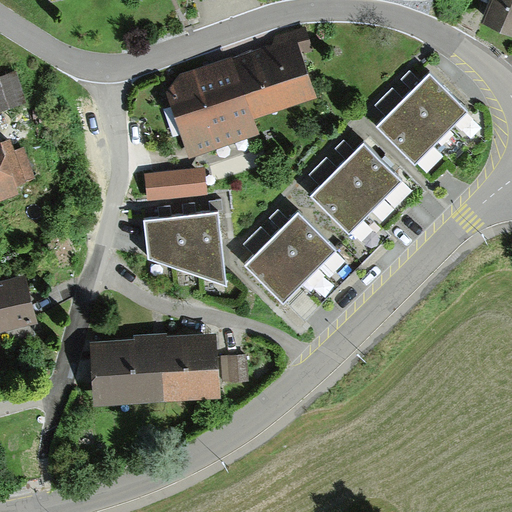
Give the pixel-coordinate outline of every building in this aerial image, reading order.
[(511,0),(490,0),(482,21),(511,33),(511,0)] [(289,36),(228,59),(248,114),(309,92),(289,36)] [(253,129),(228,59),(165,81),(191,152),(253,129)] [(466,111),(429,75),(423,81),(411,69),(400,80),(412,92),(406,98),(394,86),(375,105),(387,117),(378,125),(415,162),(466,111)] [(0,76),(0,112),(26,102),(14,71),(0,76)] [(399,181),(362,144),(356,150),(344,138),(334,149),(346,161),(338,170),(326,158),(309,175),(321,187),(312,195),(348,231),(399,181)] [(0,140),(0,202),(21,195),(18,187),(37,180),(25,146),(15,150),(11,139),(1,143),(0,140)] [(204,168),(144,175),(148,202),(208,195),(204,168)] [(334,249),(298,213),(290,221),(278,208),(268,218),(281,231),(273,239),(261,227),(244,243),(257,256),(246,267),(281,302),(334,249)] [(219,213),(144,221),(149,259),(227,287),(219,213)] [(0,332),(38,323),(25,275),(0,282),(0,332)] [(220,398),(216,334),(167,337),(166,333),(133,335),(133,340),(88,343),(92,406),(220,398)] [(249,380),(247,354),(222,356),(224,382),(249,380)]
